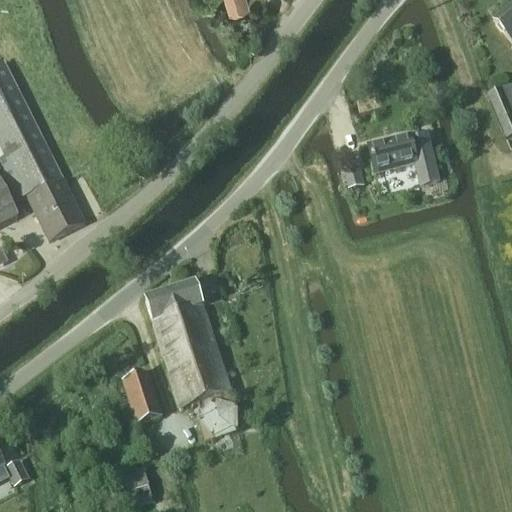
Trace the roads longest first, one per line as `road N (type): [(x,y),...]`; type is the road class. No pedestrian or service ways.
road 1 (tertiary): [(0,393),(188,248),(247,191),(392,0)]
road 2 (unclassified): [(0,315),(176,166),(312,0)]
